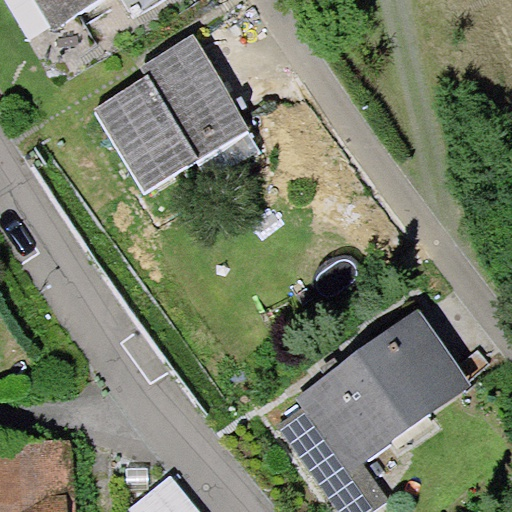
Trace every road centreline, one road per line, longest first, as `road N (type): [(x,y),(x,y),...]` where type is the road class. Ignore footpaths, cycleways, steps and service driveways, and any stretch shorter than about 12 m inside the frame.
road 1 (residential): [(0,176),(108,366),(226,511)]
road 2 (residential): [(511,322),(291,45),(266,0)]
